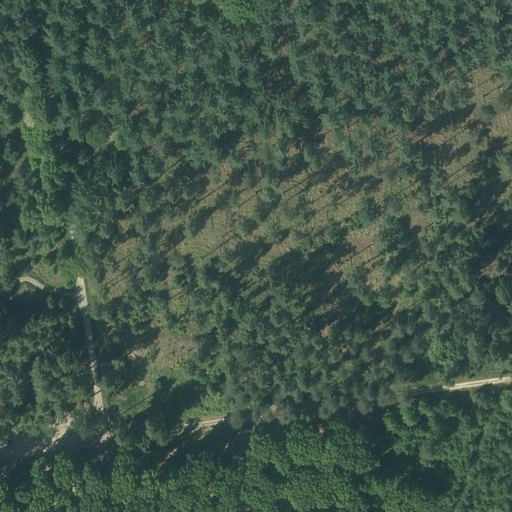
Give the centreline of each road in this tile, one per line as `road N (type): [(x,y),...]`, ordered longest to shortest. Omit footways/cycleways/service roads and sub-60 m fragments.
road 1 (track): [(431,391),(388,98),(410,75),(511,65)]
road 2 (track): [(511,379),(106,439)]
road 3 (track): [(85,308),(38,0)]
road 4 (track): [(106,439),(85,308)]
